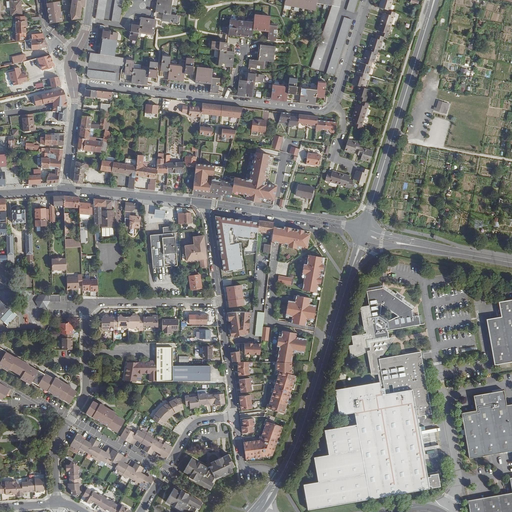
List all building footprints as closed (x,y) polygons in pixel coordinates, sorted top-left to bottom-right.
[(20,0),(19,0),(10,1),(10,5),(11,16),(22,15),(20,0)] [(84,6),(84,0),(72,0),(70,11),(71,20),(80,18),(82,6),(84,6)] [(98,0),(96,19),(104,20),(106,0),(98,0)] [(115,0),(112,21),(120,23),(123,0),(115,0)] [(157,0),(156,12),(163,13),(162,21),(178,23),(179,15),(171,14),(173,0),(157,0)] [(284,0),(284,5),(315,10),(316,3),(331,6),(325,25),(311,67),(319,70),(340,6),(340,0),(349,0),(346,10),(354,12),(357,0),(284,0)] [(354,123),(353,127),(361,129),(369,104),(365,103),(369,90),(363,88),(367,75),(368,75),(372,62),(374,63),(378,50),(380,50),(384,37),(387,38),(395,13),(390,11),(393,0),(380,0),(378,7),(387,10),(386,14),(383,13),(377,31),(380,32),(379,36),(376,35),(375,39),(372,38),(369,46),(370,47),(369,51),(366,50),(363,59),(365,60),(363,64),(360,63),(357,72),(359,72),(358,76),(355,75),(352,84),(358,86),(356,95),(359,96),(358,100),(361,101),(360,105),(357,104),(351,122),(354,123)] [(59,1),(47,3),(50,23),(62,21),(59,1)] [(229,29),(228,35),(252,38),(253,30),(268,32),(268,40),(276,41),(276,39),(278,25),(269,24),(270,16),(255,14),(254,22),(230,19),(229,29)] [(16,17),(16,21),(16,34),(23,33),(26,33),(26,25),(28,25),(27,20),(25,20),(25,18),(25,16),(16,17)] [(344,17),(326,74),(334,77),(352,19),(344,17)] [(139,33),(146,34),(154,35),(156,20),(141,18),(140,25),(132,24),(129,39),(137,41),(138,36),(139,33)] [(16,21),(2,22),(2,26),(13,26),(13,34),(16,34),(16,21)] [(99,54),(90,53),(89,61),(126,67),(125,74),(133,75),(132,83),(147,85),(148,77),(156,78),(158,63),(150,62),(149,69),(133,67),(134,60),(126,59),(126,58),(115,57),(118,33),(103,31),(99,54)] [(31,40),(26,41),(27,49),(33,49),(38,49),(47,46),(45,39),(32,40),(31,40)] [(228,43),(212,41),(211,49),(219,50),(217,66),(233,67),(235,52),(227,51),(228,43)] [(257,60),(250,59),(249,67),(264,69),(265,61),(273,62),(275,46),(259,45),(257,60)] [(13,62),(14,65),(24,63),(24,61),(26,61),(25,55),(12,57),(13,62)] [(50,55),(38,58),(43,71),(48,69),(48,70),(49,70),(55,67),(50,55)] [(171,56),(163,55),(161,71),(169,72),(168,79),(184,82),(184,74),(193,74),(194,59),(186,58),(185,66),(170,64),(171,56)] [(20,83),(22,82),(28,81),(26,72),(21,73),(20,67),(15,68),(15,71),(10,72),(12,80),(13,80),(14,85),(19,84),(18,82),(20,81),(20,83)] [(213,69),(197,67),(195,83),(211,85),(210,92),(218,93),(220,78),(212,77),(213,69)] [(116,73),(88,70),(87,75),(89,78),(115,81),(116,73)] [(239,80),(237,96),(253,97),(255,82),(263,83),(263,75),(248,73),(247,81),(239,80)] [(61,86),(59,76),(49,79),(51,88),(61,86)] [(273,84),(271,100),(286,101),(287,94),(295,95),(296,87),(297,79),(289,78),(288,86),(273,84)] [(301,87),(299,103),(315,105),(316,97),(324,98),(326,82),(318,81),(317,89),(301,87)] [(439,101),(436,111),(443,113),(446,103),(439,101)] [(203,107),(202,117),(239,121),(243,108),(203,103),(203,107)] [(146,104),(145,112),(157,114),(158,106),(146,104)] [(66,116),(67,107),(58,106),(57,112),(59,112),(59,121),(66,121),(66,116)] [(202,117),(203,107),(198,107),(198,108),(197,108),(184,106),(183,113),(190,114),(190,117),(201,118),(202,117)] [(102,117),(100,129),(105,129),(106,129),(108,119),(109,111),(106,111),(105,118),(102,117)] [(291,114),(281,113),(279,122),(282,122),(283,124),(286,123),(289,122),(290,117),(290,116),(291,114)] [(82,115),(81,127),(90,128),(98,129),(98,125),(92,124),(92,122),(93,122),(93,121),(95,121),(96,117),(91,116),(82,115)] [(309,116),(299,115),(299,118),(298,123),(302,124),(304,127),(306,124),(308,125),(309,116)] [(318,117),(309,116),(308,125),(309,125),(311,127),(313,125),(316,125),(317,125),(317,120),(318,120),(318,117)] [(23,118),(22,118),(24,131),(35,130),(33,117),(23,118)] [(299,118),(290,117),(289,122),(289,126),(290,126),(292,128),(294,126),(298,127),(298,123),(299,118)] [(105,129),(103,142),(101,152),(106,153),(107,142),(106,142),(108,131),(110,119),(108,119),(106,129),(105,129)] [(253,119),(252,131),(265,132),(266,121),(253,119)] [(327,122),(318,120),(317,120),(317,125),(316,125),(316,129),(317,130),(319,132),(321,130),(325,131),(327,122)] [(337,123),(327,122),(325,131),(328,131),(330,133),(332,131),(334,132),(337,123)] [(90,128),(81,127),(79,139),(95,141),(95,138),(89,137),(90,128)] [(199,137),(212,139),(213,131),(200,129),(199,137)] [(223,132),(222,140),(233,141),(235,133),(223,132)] [(64,134),(65,133),(55,133),(55,135),(51,135),(51,145),(63,145),(63,136),(64,134)] [(51,145),(51,135),(46,135),(45,137),(41,137),(40,144),(41,144),(45,144),(45,145),(51,145)] [(95,141),(79,139),(78,149),(101,152),(103,142),(95,141)] [(361,144),(348,139),(345,151),(354,154),(354,150),(358,151),(357,155),(362,156),(361,159),(369,162),(373,151),(360,147),(361,144)] [(214,172),(208,192),(229,196),(231,194),(231,191),(246,195),(245,199),(260,202),(261,197),(273,200),(276,186),(265,183),(264,182),(265,176),(264,176),(269,155),(255,152),(251,174),(250,174),(249,178),(247,180),(234,177),(230,176),(230,178),(222,177),(222,175),(223,176),(223,175),(214,172)] [(321,155),(308,153),(306,164),(315,165),(316,165),(319,165),(321,155)] [(60,169),(62,156),(55,155),(56,154),(53,154),(52,158),(50,158),(49,168),(55,169),(60,169)] [(163,154),(157,154),(156,168),(157,168),(156,173),(168,173),(168,163),(164,163),(163,154)] [(143,156),(137,155),(137,159),(141,159),(140,163),(136,163),(136,166),(135,175),(148,177),(149,168),(143,167),(143,157),(143,156)] [(168,163),(168,173),(184,173),(183,162),(170,163),(170,155),(168,155),(168,163)] [(186,163),(186,166),(195,167),(196,156),(187,155),(187,157),(186,156),(183,156),(183,162),(185,163),(186,163)] [(42,158),(42,168),(49,168),(50,158),(47,158),(42,158)] [(136,166),(125,164),(119,163),(102,161),(100,170),(129,174),(128,188),(134,189),(134,188),(135,177),(135,175),(136,166)] [(85,164),(76,162),(73,180),(76,183),(82,184),(84,168),(85,164)] [(224,169),(215,166),(214,172),(223,175),(224,175),(224,174),(224,170),(224,169)] [(359,181),(364,182),(365,183),(369,170),(361,167),(360,171),(356,170),(354,179),(359,181)] [(151,168),(149,168),(148,177),(149,177),(156,178),(156,173),(157,168),(156,168),(151,168)] [(58,182),(60,169),(55,169),(55,172),(53,174),(49,173),(47,183),(58,182)] [(328,172),(325,180),(351,188),(353,180),(349,179),(350,176),(332,170),(332,174),(328,172)] [(41,175),(23,176),(23,179),(23,180),(29,180),(29,184),(41,183),(41,175)] [(149,179),(148,190),(149,190),(149,186),(155,187),(155,186),(156,182),(156,178),(149,177),(149,179)] [(194,179),(193,192),(205,194),(208,180),(202,179),(202,180),(194,179)] [(298,185),(296,195),(312,199),(314,188),(298,185)] [(64,205),(64,196),(53,196),(54,206),(64,205)] [(79,197),(64,196),(64,205),(64,207),(79,207),(79,202),(79,197)] [(112,201),(94,199),(94,206),(94,215),(95,242),(101,241),(100,227),(114,226),(114,210),(111,210),(112,201)] [(89,203),(79,202),(79,207),(80,213),(89,214),(94,215),(94,206),(90,206),(90,203),(89,203)] [(50,220),(50,209),(36,209),(36,226),(46,225),(46,220),(50,220)] [(25,210),(12,210),(13,222),(25,222),(25,210)] [(165,212),(155,211),(154,215),(153,218),(163,220),(164,216),(165,212)] [(177,214),(177,217),(178,223),(191,222),(191,214),(189,214),(189,213),(177,214)] [(125,215),(125,220),(129,220),(129,222),(129,225),(130,225),(130,228),(133,229),(133,227),(139,228),(140,217),(125,215)] [(272,234),(273,227),(273,222),(260,220),(258,232),(272,234)] [(177,266),(175,233),(173,233),(172,226),(163,227),(163,234),(150,235),(153,268),(177,266)] [(272,234),(272,241),(274,242),(276,242),(278,242),(283,243),(287,244),(287,246),(287,247),(297,249),(297,248),(297,246),(301,247),(307,248),(309,238),(309,233),(303,232),(304,230),(297,229),(297,231),(291,230),(291,228),(284,226),(284,229),(280,228),(273,227),(272,234)] [(201,268),(207,267),(206,258),(205,258),(204,249),(205,249),(203,236),(193,237),(194,245),(185,246),(187,261),(199,259),(201,268)] [(66,248),(81,247),(81,246),(81,238),(65,239),(66,248)] [(271,253),(271,245),(264,244),(263,253),(271,253)] [(304,278),(302,290),(317,292),(318,286),(318,283),(321,283),(322,276),(319,276),(320,270),(323,270),(324,264),(321,263),(322,257),(308,255),(307,260),(306,264),(304,264),(304,263),(302,274),(305,274),(304,278)] [(52,270),(66,269),(66,259),(62,259),(62,258),(56,258),(56,259),(52,259),(52,270)] [(78,278),(67,278),(67,288),(74,288),(74,289),(79,289),(78,286),(82,286),(82,274),(78,275),(78,278)] [(197,285),(201,284),(200,275),(189,276),(191,289),(198,288),(197,285)] [(294,278),(278,276),(277,282),(292,285),(294,278)] [(242,285),(226,287),(229,310),(245,308),(242,285)] [(372,353),(369,354),(372,372),(423,364),(421,354),(393,359),(390,359),(389,356),(392,355),(398,340),(391,341),(390,334),(422,328),(421,319),(415,320),(414,314),(415,314),(404,306),(396,299),(385,291),(369,294),(371,309),(363,310),(367,334),(368,334),(369,337),(354,339),(356,348),(351,349),(353,361),(368,356),(368,351),(372,350),(372,353)] [(47,295),(38,295),(35,301),(39,307),(47,307),(50,301),(47,295)] [(306,319),(313,320),(315,305),(309,304),(310,298),(296,295),(295,301),(288,300),(285,316),(292,317),(291,323),(297,324),(305,325),(306,319)] [(399,296),(396,299),(404,306),(407,302),(399,296)] [(486,317),(494,363),(511,359),(511,297),(498,299),(501,315),(486,317)] [(0,330),(0,331),(0,329),(0,320),(1,319),(7,325),(6,326),(8,328),(11,328),(10,308),(0,299),(0,330)] [(10,308),(11,328),(20,327),(19,317),(10,308)] [(237,312),(227,313),(228,321),(231,321),(232,330),(230,330),(231,337),(248,334),(250,312),(243,312),(237,312)] [(263,327),(264,315),(263,315),(264,312),(258,312),(255,336),(262,336),(263,327)] [(139,331),(143,331),(143,327),(143,317),(139,317),(137,314),(136,316),(131,316),(131,317),(129,317),(129,329),(131,329),(131,330),(135,330),(136,328),(139,328),(139,331)] [(110,327),(114,328),(114,317),(110,317),(109,316),(108,315),(106,315),(102,320),(102,329),(104,331),(108,330),(110,329),(110,327)] [(123,329),(129,329),(129,317),(124,317),(121,315),(118,317),(114,317),(114,328),(118,328),(122,328),(123,329)] [(209,315),(196,315),(196,324),(207,324),(207,321),(209,321),(209,315)] [(143,327),(158,327),(158,316),(152,316),(152,317),(148,317),(143,317),(143,327)] [(172,331),(178,331),(178,320),(163,320),(163,331),(163,333),(172,333),(172,331)] [(62,334),(72,334),(72,330),(74,328),(72,327),(72,325),(69,321),(67,323),(59,323),(59,329),(61,330),(61,334),(62,334)] [(211,340),(211,330),(196,330),(196,340),(211,340)] [(277,362),(291,362),(293,353),(293,351),(297,352),(300,352),(304,353),(306,339),(296,337),(296,333),(282,331),(282,333),(281,336),(279,336),(278,336),(276,346),(279,347),(277,362)] [(62,349),(72,349),(72,334),(62,334),(62,349)] [(245,362),(245,354),(260,355),(261,343),(256,343),(256,344),(253,344),(253,343),(247,343),(247,344),(244,344),(240,344),(240,351),(231,353),(232,362),(238,362),(240,362),(245,362)] [(0,365),(7,370),(9,368),(21,376),(20,378),(29,384),(31,381),(38,385),(38,386),(47,391),(60,398),(60,397),(70,403),(76,391),(70,388),(70,387),(55,378),(54,380),(45,374),(38,370),(37,371),(28,365),(15,357),(15,358),(5,352),(6,351),(0,347),(0,365)] [(149,361),(149,362),(178,362),(178,347),(157,347),(157,360),(149,361)] [(212,347),(200,347),(200,354),(203,354),(203,358),(212,358),(212,347)] [(120,362),(108,363),(107,378),(120,379),(120,362)] [(131,367),(126,366),(124,381),(136,383),(137,373),(150,373),(150,381),(157,381),(210,381),(210,366),(182,366),(182,362),(178,362),(149,362),(136,362),(132,362),(131,367)] [(240,362),(238,362),(238,369),(239,376),(250,374),(249,368),(249,362),(245,362),(240,362)] [(278,371),(280,372),(279,375),(277,380),(276,384),(274,390),(273,393),(269,405),(268,408),(272,410),(280,412),(284,414),(286,409),(289,398),(290,395),(292,388),(293,385),(294,382),(295,379),(296,377),(292,375),(292,374),(292,371),(292,362),(291,362),(277,362),(277,370),(278,371)] [(347,427),(359,501),(429,489),(428,488),(431,488),(431,489),(440,488),(437,475),(429,476),(429,478),(427,479),(417,419),(432,416),(423,364),(372,372),(373,376),(379,375),(381,384),(335,391),(339,416),(355,413),(357,425),(347,427)] [(250,378),(239,380),(241,393),(252,391),(250,378)] [(0,400),(2,401),(4,397),(6,398),(9,394),(10,395),(12,391),(9,389),(0,383),(0,400)] [(473,409),(458,412),(466,456),(510,449),(511,458),(511,402),(503,404),(501,389),(470,394),(473,409)] [(199,406),(205,405),(208,405),(208,404),(212,404),(211,395),(207,396),(206,394),(198,395),(198,397),(199,406)] [(216,403),(216,406),(225,405),(224,395),(215,395),(214,395),(211,395),(212,404),(216,403)] [(250,395),(239,397),(240,410),(252,408),(250,395)] [(194,408),(199,408),(199,406),(198,397),(189,398),(189,396),(185,396),(186,406),(190,406),(190,408),(194,408)] [(182,410),(184,409),(181,399),(177,400),(176,399),(169,402),(169,403),(175,413),(177,412),(178,411),(179,410),(180,411),(181,410),(182,410)] [(106,409),(107,407),(104,405),(104,403),(102,403),(101,403),(100,403),(99,405),(93,401),(86,413),(87,413),(87,414),(95,419),(95,418),(100,421),(99,421),(100,423),(102,424),(103,424),(103,423),(108,426),(107,426),(114,431),(114,430),(117,432),(124,420),(115,414),(116,413),(115,412),(115,410),(114,410),(112,410),(109,409),(108,410),(106,409)] [(175,413),(169,403),(166,405),(165,404),(159,410),(168,419),(169,418),(170,417),(171,416),(170,415),(171,414),(172,415),(173,414),(174,414),(175,413)] [(168,419),(159,410),(153,416),(154,417),(152,420),(154,421),(162,426),(164,422),(165,420),(165,421),(167,419),(168,419)] [(243,433),(254,431),(253,425),(254,425),(253,418),(242,420),(243,426),(242,426),(243,433)] [(260,439),(260,440),(244,442),(246,459),(258,457),(262,456),(267,456),(271,455),(272,455),(277,444),(278,441),(283,427),(267,421),(263,430),(262,433),(261,436),(260,439)] [(128,425),(121,437),(130,443),(131,442),(137,431),(128,425)] [(310,509),(359,501),(347,427),(327,431),(331,455),(317,458),(321,482),(306,485),(310,509)] [(142,443),(147,433),(142,430),(141,432),(138,430),(137,431),(131,442),(134,444),(137,440),(142,443)] [(426,459),(439,457),(435,437),(428,438),(427,432),(422,433),(426,459)] [(82,436),(78,433),(71,445),(79,450),(85,440),(82,438),(82,436)] [(147,453),(155,440),(151,437),(152,435),(147,433),(142,443),(146,445),(143,450),(147,453)] [(89,442),(85,440),(79,450),(83,453),(85,451),(89,453),(96,440),(92,437),(89,442)] [(100,442),(96,440),(89,453),(92,455),(91,457),(96,460),(102,450),(97,447),(100,442)] [(153,450),(158,453),(164,443),(160,440),(158,442),(155,440),(147,453),(150,455),(153,450)] [(160,456),(165,460),(172,448),(164,443),(158,453),(161,455),(160,456)] [(102,450),(96,460),(101,463),(102,461),(105,463),(106,461),(113,450),(109,448),(107,452),(102,450)] [(116,467),(122,456),(123,455),(120,454),(120,455),(116,453),(117,452),(113,450),(106,461),(116,467)] [(191,475),(189,477),(212,490),(217,481),(234,474),(231,468),(234,466),(229,454),(211,462),(213,466),(208,468),(192,458),(184,471),(191,475)] [(118,473),(122,475),(128,465),(124,463),(126,458),(122,456),(116,467),(115,468),(119,471),(118,473)] [(69,475),(69,480),(79,479),(79,471),(81,467),(80,467),(72,462),(70,465),(67,465),(67,472),(69,471),(69,475)] [(128,476),(132,478),(140,465),(136,463),(133,468),(128,465),(122,475),(127,478),(128,476)] [(135,483),(139,485),(145,475),(141,473),(144,468),(140,465),(132,478),(136,481),(135,483)] [(139,485),(147,490),(154,478),(149,475),(148,477),(145,475),(139,485)] [(508,493),(464,501),(466,511),(511,511),(511,477),(506,478),(508,493)] [(31,482),(32,491),(36,491),(37,491),(38,489),(40,491),(41,491),(44,491),(44,486),(43,486),(42,483),(44,481),(43,478),(31,479),(31,482)] [(79,479),(69,480),(70,483),(70,486),(68,487),(71,490),(72,495),(75,495),(78,497),(82,492),(80,490),(79,483),(80,483),(80,479),(79,479)] [(1,484),(2,494),(5,493),(6,494),(9,494),(10,493),(12,493),(14,494),(17,494),(16,485),(16,481),(5,482),(5,483),(1,483),(1,484)] [(17,494),(17,496),(23,496),(23,492),(24,491),(26,491),(27,492),(32,492),(32,491),(31,482),(27,482),(22,482),(22,484),(16,485),(17,494)] [(88,488),(83,496),(86,498),(84,501),(89,504),(90,503),(91,501),(93,502),(98,505),(103,496),(100,494),(99,495),(98,495),(94,492),(88,488)] [(181,511),(199,511),(204,503),(181,490),(180,492),(174,488),(166,501),(182,511),(181,511)] [(103,496),(98,505),(102,507),(102,508),(104,509),(105,509),(107,510),(110,511),(114,511),(118,505),(115,503),(114,499),(110,500),(109,501),(106,499),(107,498),(103,496)]
